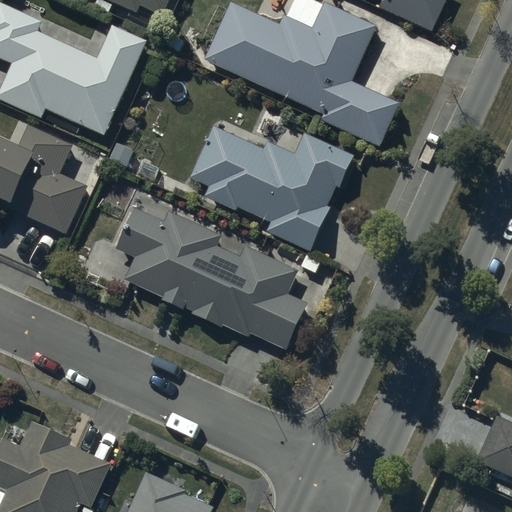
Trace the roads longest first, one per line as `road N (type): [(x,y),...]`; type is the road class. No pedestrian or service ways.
road 1 (tertiary): [(314,462),(511,26)]
road 2 (residential): [(314,462),(0,317)]
road 3 (tertiary): [(511,176),(369,487)]
